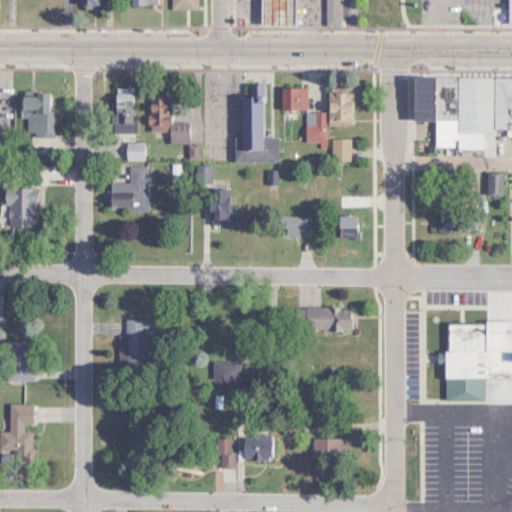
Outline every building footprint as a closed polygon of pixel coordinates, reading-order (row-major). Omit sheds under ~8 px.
[(194,0),(168,0),(168,8),(195,8),(194,0)] [(291,24),(291,0),(258,0),(258,24),(291,24)] [(323,0),(324,25),(338,25),(337,0),(323,0)] [(511,77),(410,77),(410,120),(455,120),(455,131),(511,131),(511,77)] [(278,87),(278,109),(305,109),(305,87),(278,87)] [(130,88),(111,88),(110,133),(134,133),(134,120),(130,120),(130,88)] [(351,122),(351,89),(325,89),(325,122),(351,122)] [(17,118),(23,118),(23,135),(50,136),(50,110),(46,110),(46,92),(17,92),(17,118)] [(147,131),(167,131),(167,144),(187,144),(187,121),(166,121),(166,94),(147,94),(147,131)] [(232,163),(276,162),(276,138),(261,138),(261,96),(239,96),(239,139),(232,139),(232,163)] [(324,112),(303,112),(303,145),(324,145),(324,112)] [(141,158),(141,142),(124,143),(125,151),(133,151),(134,158),(141,158)] [(125,210),(145,210),(144,165),(127,165),(127,182),(105,182),(105,207),(125,206),(125,210)] [(484,195),(500,195),(500,171),(484,171),(484,195)] [(227,182),(207,182),(207,225),(234,225),(234,206),(227,206),(227,182)] [(2,187),(2,228),(34,228),(34,187),(2,187)] [(357,237),(357,214),(330,213),(330,237),(357,237)] [(457,229),(454,215),(437,219),(440,233),(457,229)] [(306,216),(279,216),(279,236),(306,236),(306,216)] [(349,330),(349,307),(303,307),(303,330),(349,330)] [(124,366),(145,366),(145,335),(154,335),(154,318),(123,318),(124,366)] [(510,378),(510,322),(443,322),(443,400),(482,400),(482,378),(510,378)] [(32,379),(31,339),(7,340),(8,380),(32,379)] [(212,385),(237,385),(237,360),(212,360),(212,385)] [(31,403),(7,403),(7,431),(0,431),(0,453),(29,454),(30,426),(31,426),(31,403)] [(240,438),(241,461),(275,460),(274,437),(240,438)] [(231,438),(214,438),(214,467),(231,467),(231,438)] [(309,439),(309,468),(341,468),(341,439),(309,439)]
